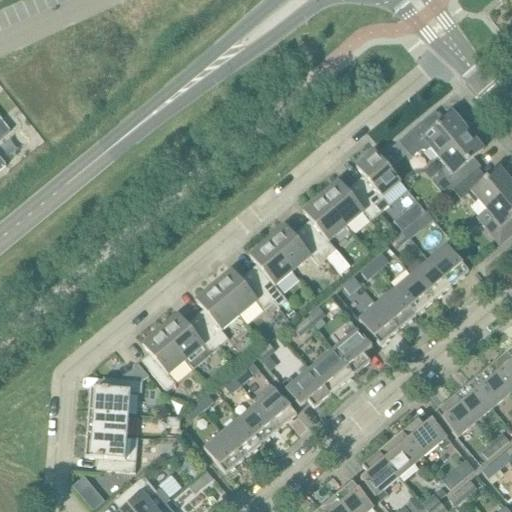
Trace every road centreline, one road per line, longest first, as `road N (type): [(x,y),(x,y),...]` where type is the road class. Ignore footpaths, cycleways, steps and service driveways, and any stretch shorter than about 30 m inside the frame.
road 1 (residential): [(454,48),(67,371),(53,486),(66,511)]
road 2 (residential): [(251,511),(511,295)]
road 3 (tertiary): [(0,240),(184,88)]
road 4 (tertiary): [(184,88),(320,0)]
road 5 (tertiary): [(279,0),(184,88)]
